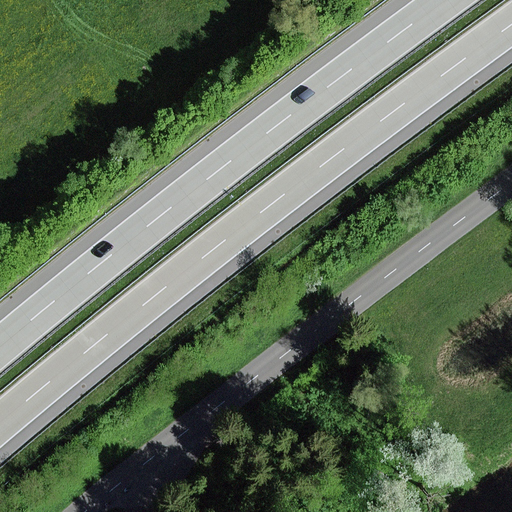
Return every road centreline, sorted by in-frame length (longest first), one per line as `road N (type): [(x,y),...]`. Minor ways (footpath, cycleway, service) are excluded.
road 1 (motorway): [(0,425),(230,236),(511,27)]
road 2 (motorway): [(447,0),(195,188),(0,347)]
road 3 (unclassified): [(511,185),(270,361),(91,511)]
